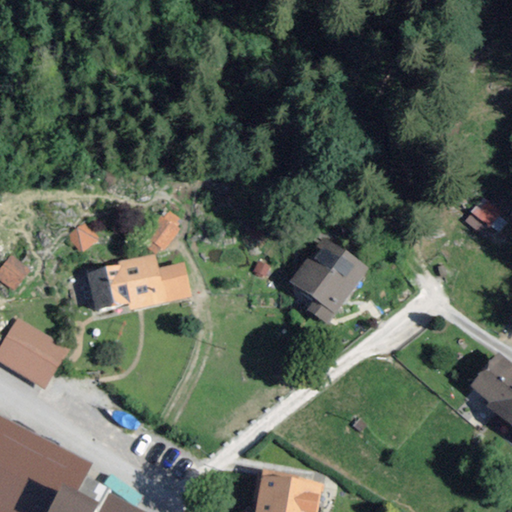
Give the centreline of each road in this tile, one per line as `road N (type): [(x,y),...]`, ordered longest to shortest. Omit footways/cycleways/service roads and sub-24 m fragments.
road 1 (residential): [(158,506),(425,307),(511,357)]
road 2 (residential): [(158,506),(0,402)]
